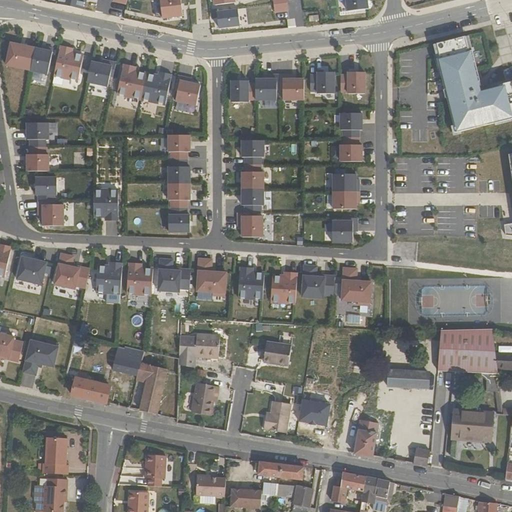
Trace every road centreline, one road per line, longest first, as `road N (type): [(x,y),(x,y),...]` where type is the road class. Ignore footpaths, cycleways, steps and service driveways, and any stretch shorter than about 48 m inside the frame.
road 1 (residential): [(383,32),(383,256),(217,245)]
road 2 (tertiary): [(4,7),(216,50)]
road 3 (residential): [(217,245),(52,240),(22,231),(10,216)]
road 4 (residential): [(217,245),(216,50)]
road 5 (residential): [(511,494),(331,458)]
road 6 (tertiary): [(216,50),(383,32)]
road 7 (residential): [(231,441),(111,420)]
